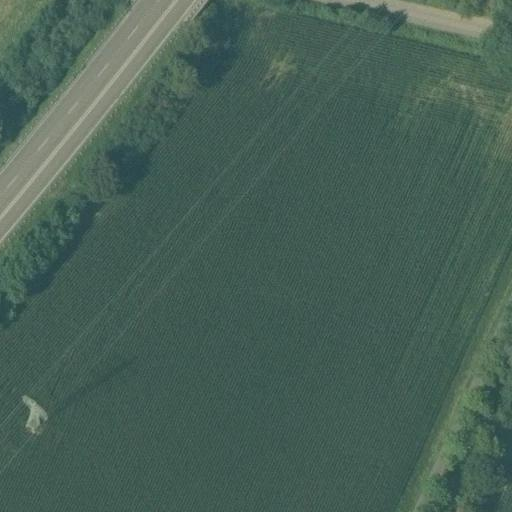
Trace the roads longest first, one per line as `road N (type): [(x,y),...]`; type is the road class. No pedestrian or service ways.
road 1 (trunk): [(167,0),(0,204)]
road 2 (unclassified): [(511,39),(335,0)]
